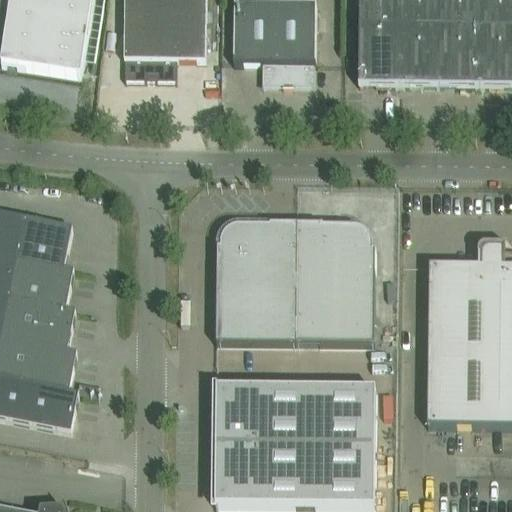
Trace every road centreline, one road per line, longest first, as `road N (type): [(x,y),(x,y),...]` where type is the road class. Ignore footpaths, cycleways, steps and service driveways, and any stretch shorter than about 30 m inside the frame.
road 1 (residential): [(511,169),(151,169)]
road 2 (residential): [(0,201),(99,225),(103,452)]
road 3 (unclassified): [(147,455),(151,169)]
road 4 (residential): [(0,148),(151,169)]
